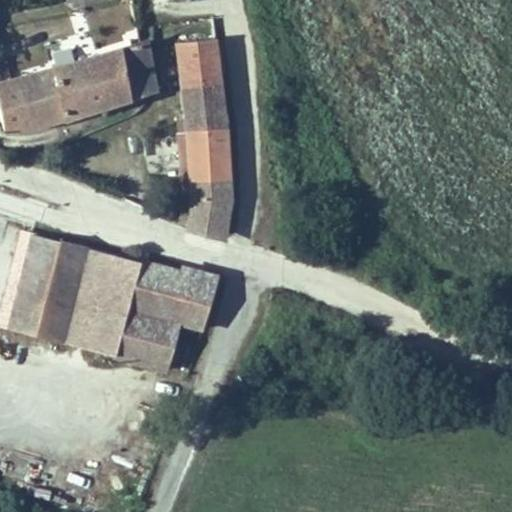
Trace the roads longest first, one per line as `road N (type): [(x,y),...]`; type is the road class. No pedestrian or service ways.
road 1 (unclassified): [(251,266),(476,353),(511,353)]
road 2 (unclassified): [(0,169),(251,266)]
road 3 (unclassified): [(232,0),(251,161),(251,266)]
road 4 (unclassified): [(251,266),(160,511)]
